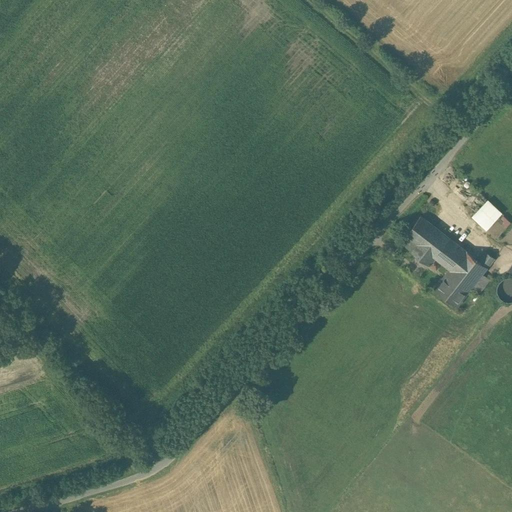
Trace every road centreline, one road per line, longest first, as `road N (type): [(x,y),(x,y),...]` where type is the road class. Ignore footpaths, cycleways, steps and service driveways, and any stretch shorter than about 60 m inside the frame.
road 1 (unclassified): [(27,511),(165,462),(511,85)]
road 2 (track): [(467,135),(309,0)]
